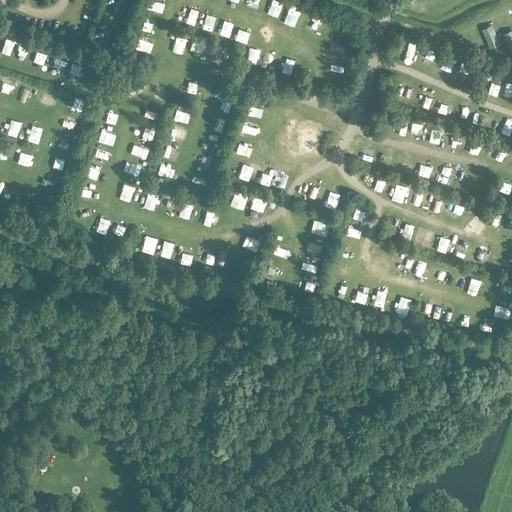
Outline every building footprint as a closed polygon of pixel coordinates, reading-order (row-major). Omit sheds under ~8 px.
[(150,0),(147,7),(158,11),(162,1),(159,0),(150,0)] [(271,0),(270,0),(267,12),(277,14),(280,2),(271,0)] [(295,11),(296,6),(289,4),(285,18),(297,22),(300,12),(295,11)] [(194,20),(198,9),(186,5),(182,17),(194,20)] [(304,26),(314,30),(318,19),(308,15),(304,26)] [(200,25),(208,29),(213,20),(205,16),(200,25)] [(327,43),(339,40),(336,29),(324,32),(327,43)] [(0,35),(0,44),(6,46),(8,38),(0,35)] [(174,37),(173,48),(188,48),(188,37),(174,37)] [(14,41),(13,48),(23,49),(24,42),(14,41)] [(194,41),(190,51),(199,54),(203,44),(194,41)] [(32,44),(30,53),(40,56),(43,48),(32,44)] [(331,45),(329,55),(341,58),(343,48),(331,45)] [(209,59),(220,60),(221,48),(211,47),(209,59)] [(259,65),(272,69),(276,54),(263,50),(259,65)] [(291,72),(295,60),(285,56),(281,68),(291,72)] [(83,68),(84,58),(72,57),(71,66),(83,68)] [(345,76),(347,65),(336,64),(335,74),(345,76)] [(1,78),(0,81),(0,88),(9,91),(12,81),(1,78)] [(20,84),(17,94),(28,97),(31,87),(20,84)] [(46,92),(44,101),(57,105),(59,95),(46,92)] [(70,104),(83,105),(84,94),(71,94),(70,104)] [(217,108),(227,111),(229,101),(219,99),(217,108)] [(244,110),(252,115),(257,107),(248,102),(244,110)] [(146,119),(157,122),(160,109),(149,106),(146,119)] [(176,108),(174,116),(184,119),(186,110),(176,108)] [(106,112),(104,123),(114,125),(116,114),(106,112)] [(66,124),(76,128),(80,120),(69,116),(66,124)] [(215,116),(212,123),(220,126),(223,119),(215,116)] [(16,132),(20,121),(11,118),(7,129),(16,132)] [(251,136),(255,126),(239,119),(234,129),(251,136)] [(182,141),(186,129),(171,123),(166,135),(182,141)] [(145,124),(141,132),(150,136),(154,129),(145,124)] [(27,128),(25,138),(38,142),(40,132),(27,128)] [(101,131),(97,139),(103,141),(106,133),(101,131)] [(69,147),(72,140),(62,137),(60,144),(69,147)] [(132,152),(144,156),(147,145),(135,141),(132,152)] [(232,142),(230,149),(244,154),(247,148),(232,142)] [(164,143),(161,154),(172,156),(174,145),(164,143)] [(17,160),(29,163),(32,153),(20,150),(17,160)] [(55,164),(65,166),(67,156),(57,154),(55,164)] [(138,177),(141,167),(130,163),(126,174),(138,177)] [(170,177),(173,168),(159,164),(157,173),(170,177)] [(244,166),(240,176),(249,179),(253,170),(244,166)] [(89,167),(86,177),(97,180),(100,170),(89,167)] [(197,174),(195,184),(206,186),(207,176),(197,174)] [(266,174),(265,185),(275,186),(276,175),(266,174)] [(401,196),(404,184),(392,181),(389,193),(401,196)] [(132,194),(135,185),(124,182),(122,192),(132,194)] [(327,187),(323,202),(334,205),(338,189),(327,187)] [(411,198),(423,200),(425,191),(413,188),(411,198)] [(161,204),(162,192),(148,190),(147,202),(161,204)] [(230,204),(240,206),(242,192),(232,191),(230,204)] [(175,208),(178,198),(168,195),(166,205),(175,208)] [(430,204),(439,208),(443,199),(434,195),(430,204)] [(252,205),(262,209),(265,200),(256,196),(252,205)] [(182,200),(179,210),(190,214),(194,205),(182,200)] [(448,200),(447,210),(458,212),(460,201),(448,200)] [(363,220),(366,210),(353,208),(351,218),(363,220)] [(498,220),(504,222),(507,213),(493,208),(489,219),(497,221),(498,220)] [(203,209),(203,220),(213,220),(214,210),(203,209)] [(389,218),(387,231),(394,232),(397,220),(389,218)] [(316,220),(314,231),(327,234),(329,223),(316,220)] [(394,236),(407,239),(410,227),(397,224),(394,236)] [(418,233),(416,243),(432,247),(434,237),(418,233)] [(321,254),(324,243),(310,239),(307,250),(321,254)] [(441,239),(438,250),(447,253),(451,242),(441,239)] [(348,255),(351,246),(342,243),(339,252),(348,255)] [(458,256),(468,258),(470,247),(461,245),(458,256)] [(273,248),(270,255),(281,259),(284,252),(273,248)] [(480,261),(491,265),(494,254),(484,251),(480,261)] [(396,254),(394,267),(409,269),(411,256),(396,254)] [(426,271),(428,262),(415,259),(413,269),(426,271)] [(302,272),(317,274),(319,262),(304,260),(302,272)] [(331,272),(344,276),(347,265),(335,261),(331,272)] [(436,265),(433,274),(445,278),(448,269),(436,265)] [(468,285),(469,272),(458,271),(457,285),(468,285)] [(364,302),(365,291),(354,289),(352,300),(364,302)] [(392,299),(390,310),(388,310),(388,311),(402,314),(405,302),(392,299)] [(433,312),(434,303),(425,302),(424,311),(433,312)] [(505,318),(511,311),(502,304),(496,310),(505,318)] [(443,306),(440,316),(449,319),(453,309),(443,306)] [(468,325),(471,313),(462,311),(459,323),(468,325)]
